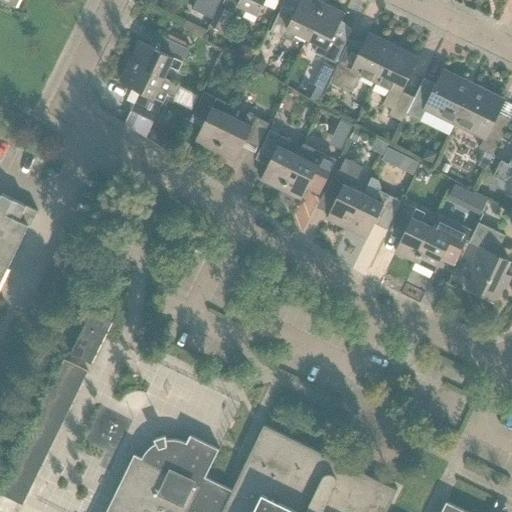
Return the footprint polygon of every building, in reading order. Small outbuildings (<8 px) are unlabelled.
[(0,0),(0,283),(29,225),(30,226),(38,211),(1,194),(0,196),(0,0),(16,7),(19,0),(0,0)] [(197,0),(192,10),(212,19),(221,0),(197,0)] [(258,15),(265,0),(224,0),(211,27),(228,35),(238,16),(242,18),(246,9),(258,15)] [(307,39),(324,5),(314,0),(300,0),(294,15),(281,9),(270,32),(291,42),(296,33),(307,39)] [(344,14),(324,5),(307,39),(318,44),(314,53),(335,63),(347,41),(334,35),(344,14)] [(207,31),(188,22),(184,29),(203,38),(207,31)] [(376,82),(392,47),(368,35),(352,67),(340,61),(329,84),(342,90),(344,87),(353,91),(361,75),(376,82)] [(139,41),(127,65),(178,89),(180,86),(164,78),(169,67),(178,71),(188,50),(165,39),(159,51),(139,41)] [(238,57),(249,62),(255,51),(244,45),(238,57)] [(417,59),(392,47),(376,82),(391,89),(383,106),(392,110),(389,116),(402,122),(414,99),(401,92),(417,59)] [(251,66),(262,72),(266,65),(264,58),(258,54),(251,66)] [(178,89),(127,65),(119,81),(140,91),(130,110),(154,122),(167,94),(174,98),(178,89)] [(426,110),(455,124),(473,86),(443,72),(437,86),(424,79),(407,114),(421,121),(426,110)] [(312,95),(320,99),(326,87),(318,83),(312,95)] [(473,86),(455,124),(484,138),(479,149),(493,156),(509,121),(497,115),(503,101),(473,86)] [(215,151),(232,117),(221,112),(225,103),(204,93),(192,116),(205,122),(195,141),(215,151)] [(243,123),(232,117),(215,151),(235,161),(245,141),(258,147),(269,124),(248,114),(243,123)] [(354,123),(342,117),(336,128),(348,134),(354,123)] [(358,142),(363,131),(355,127),(350,139),(358,142)] [(281,190),(298,155),(287,150),(291,141),(269,131),(258,153),(271,159),(261,180),(281,190)] [(164,144),(171,148),(177,138),(169,134),(164,144)] [(382,160),(397,167),(403,155),(388,148),(382,160)] [(309,161),(298,155),(281,190),(301,199),(311,179),(323,185),(335,163),(313,152),(309,161)] [(479,166),(486,170),(490,161),(483,158),(479,166)] [(511,158),(511,159),(509,165),(501,161),(493,177),(497,188),(511,195),(511,192),(511,158)] [(347,228),(363,194),(352,189),(356,180),(335,170),(324,192),(336,198),(326,218),(347,228)] [(364,194),(363,194),(347,228),(367,238),(377,218),(389,224),(400,201),(381,192),(382,189),(380,181),(372,178),(364,194)] [(459,205),(467,189),(455,184),(448,200),(459,205)] [(415,262),(432,227),(421,222),(425,213),(403,203),(392,225),(405,231),(395,252),(415,262)] [(415,262),(435,271),(445,251),(457,257),(469,234),(436,219),(432,227),(415,262)] [(496,301),(509,274),(504,271),(509,260),(496,254),(505,235),(479,223),(469,242),(480,247),(469,270),(474,273),(467,287),(496,301)] [(90,237),(68,226),(44,276),(37,291),(59,301),(66,287),(90,237)] [(114,263),(67,361),(88,371),(100,377),(116,345),(142,290),(131,285),(137,274),(114,263)] [(0,494),(22,505),(88,371),(67,361),(64,360),(0,490),(0,494)] [(467,511),(447,503),(442,511),(386,511),(397,490),(264,425),(232,490),(205,477),(219,449),(190,435),(186,443),(181,441),(176,440),(171,440),(166,440),(165,436),(154,439),(156,443),(152,446),(148,450),(144,454),(142,458),(134,454),(106,511),(467,511)]
